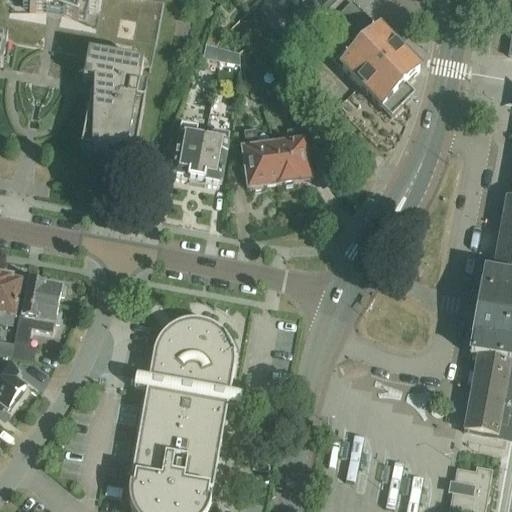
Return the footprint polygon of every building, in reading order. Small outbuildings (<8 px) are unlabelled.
[(0,0),(0,69),(2,70),(7,42),(49,50),(88,57),(83,84),(95,87),(95,93),(95,97),(91,96),(81,152),(107,156),(105,164),(133,169),(145,104),(144,104),(146,90),(139,88),(143,67),(151,68),(163,5),(137,0),(0,0)] [(306,0),(288,0),(297,9),(306,0)] [(346,0),(312,0),(301,11),(292,20),(310,37),(319,29),(319,28),(346,0)] [(326,31),(347,52),(373,26),(352,5),(326,31)] [(405,88),(419,74),(379,34),(341,71),(381,112),(391,121),(414,98),(405,88)] [(293,92),(282,97),(298,129),(311,128),(293,92)] [(211,107),(206,130),(216,132),(221,109),(211,107)] [(187,182),(194,183),(203,142),(195,141),(197,133),(182,130),(180,138),(172,177),(187,181),(187,182)] [(243,153),(249,192),(280,188),(274,148),(258,151),(255,134),(244,136),(246,152),(243,153)] [(289,146),(274,148),(280,188),(309,183),(303,144),(302,145),(300,134),(286,135),(289,146)] [(203,142),(194,183),(205,185),(205,184),(221,187),(228,147),(227,147),(229,139),(214,136),(212,144),(203,142)] [(495,441),(498,441),(511,362),(511,202),(506,202),(492,277),(485,276),(482,291),(481,291),(472,343),(473,343),(470,358),(477,360),(464,435),(495,441)] [(0,280),(0,328),(7,329),(9,321),(14,322),(20,285),(11,283),(11,282),(0,280)] [(23,321),(21,320),(19,320),(14,347),(11,362),(33,366),(36,353),(27,351),(31,333),(52,337),(54,327),(55,327),(61,292),(49,289),(29,285),(23,321)] [(129,492),(128,500),(129,505),(130,511),(208,511),(210,508),(228,408),(240,410),(242,399),(230,396),(234,371),(235,365),(234,362),(233,354),(231,348),(229,345),(226,339),(223,337),(220,334),(215,330),(209,327),(204,325),(199,324),(195,324),(190,324),(185,325),(179,327),(174,329),(170,331),(166,334),(163,338),(161,340),(157,346),(154,352),(153,357),(149,382),(136,380),(135,386),(134,392),(146,394),(129,492)] [(0,407),(7,413),(25,390),(14,381),(17,376),(5,367),(6,361),(0,359),(0,407)] [(449,511),(485,511),(492,474),(476,471),(476,477),(457,473),(449,511)]
